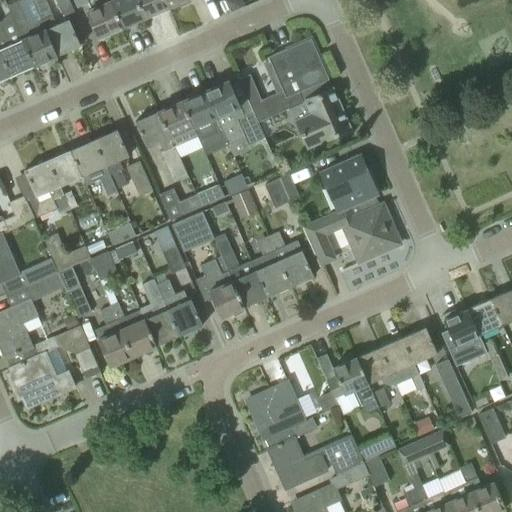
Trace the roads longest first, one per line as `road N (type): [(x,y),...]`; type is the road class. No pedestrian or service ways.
road 1 (residential): [(264,511),(211,388),(215,372),(440,269)]
road 2 (residential): [(0,131),(297,0)]
road 3 (residential): [(440,269),(322,0)]
road 4 (residential): [(16,457),(187,379)]
